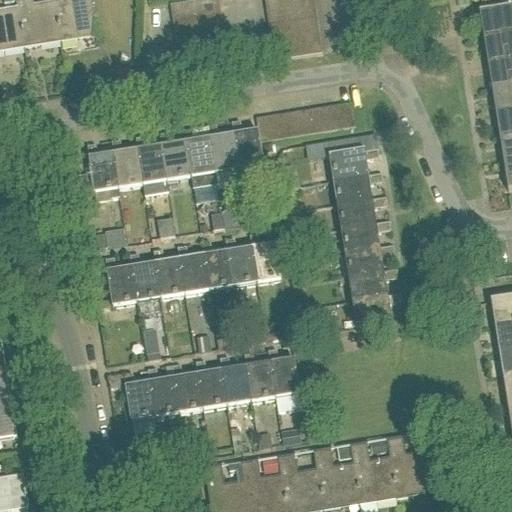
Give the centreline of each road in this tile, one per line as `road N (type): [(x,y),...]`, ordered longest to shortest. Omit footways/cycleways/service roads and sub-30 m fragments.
road 1 (residential): [(0,214),(61,131),(90,114),(361,72),(391,75),(408,90),(463,221),(476,231),(511,231)]
road 2 (unclassified): [(98,511),(71,341),(55,309),(0,252)]
